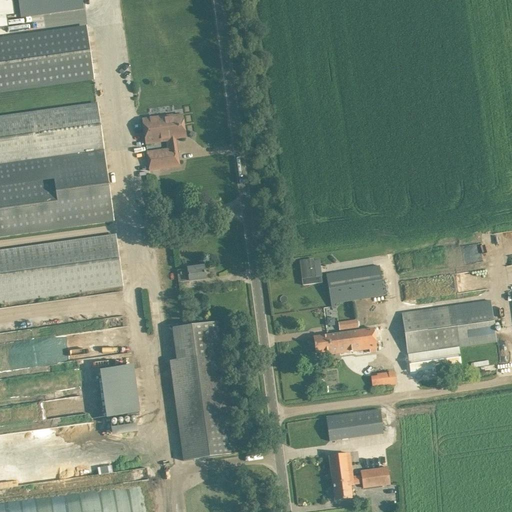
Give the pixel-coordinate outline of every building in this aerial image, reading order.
[(0,21),(0,17),(7,17),(14,16),(12,0),(0,0),(0,29),(1,29),(0,21)] [(18,0),(21,14),(84,6),(83,0),(18,0)] [(0,93),(94,80),(87,26),(0,38),(0,93)] [(0,237),(114,222),(97,104),(0,117),(0,237)] [(183,115),(172,116),(172,115),(143,119),(145,134),(146,144),(167,141),(169,153),(148,156),(150,171),(179,167),(177,152),(175,152),(173,141),(176,140),(176,139),(186,138),(183,115)] [(0,304),(123,287),(116,234),(0,250),(0,304)] [(295,262),(298,285),(317,282),(317,281),(318,280),(317,278),(316,277),(316,276),(310,277),(308,260),(307,260),(308,261),(307,261),(306,260),(303,261),(303,262),(300,262),(299,262),(296,262),(295,263),(295,262)] [(189,281),(206,279),(204,266),(194,268),(177,270),(178,280),(189,279),(189,281)] [(331,305),(331,307),(331,308),(335,307),(334,304),(336,304),(363,300),(383,297),(384,296),(379,266),(326,274),(331,305)] [(496,342),(490,301),(402,313),(408,355),(496,342)] [(358,328),(357,320),(338,322),(339,330),(358,328)] [(235,454),(218,326),(217,322),(172,328),(176,360),(169,361),(183,462),(235,454)] [(323,356),(333,354),(377,348),(375,329),(313,337),(316,354),(322,353),(323,356)] [(140,414),(133,366),(100,371),(106,418),(140,414)] [(372,388),(394,385),(396,385),(395,371),(388,372),(388,373),(376,374),(377,376),(371,377),(372,388)] [(329,442),(383,434),(380,410),(326,417),(329,442)] [(352,498),(350,487),(350,485),(362,484),(363,489),(389,486),(387,468),(360,472),(361,476),(353,477),(350,454),(329,457),(335,501),(352,498)]
